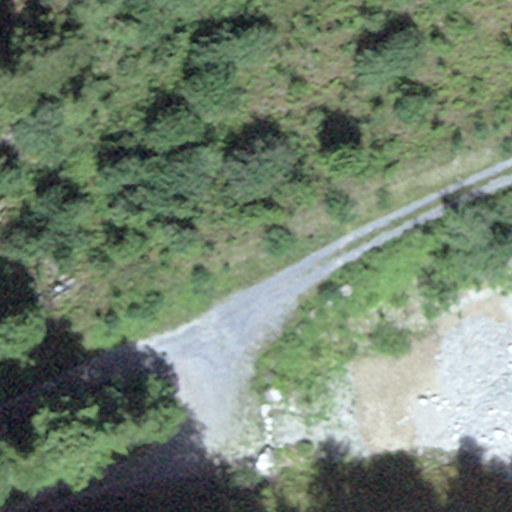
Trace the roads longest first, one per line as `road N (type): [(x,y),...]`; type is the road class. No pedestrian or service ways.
road 1 (track): [(0,408),(274,248),(511,156)]
road 2 (track): [(18,511),(61,482),(177,443),(246,395),(214,281)]
